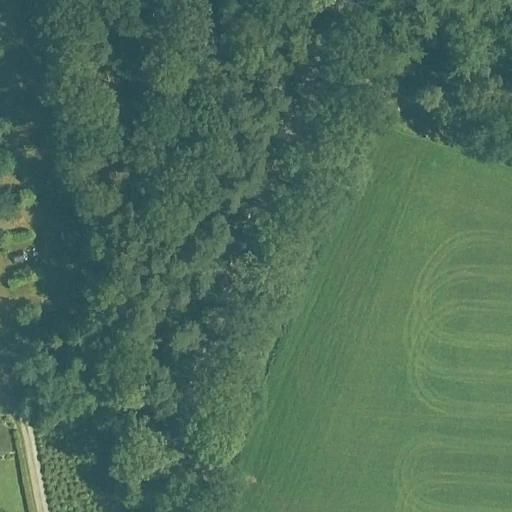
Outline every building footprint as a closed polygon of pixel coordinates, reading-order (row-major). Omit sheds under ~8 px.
[(436,47),(440,35),(424,29),(420,41),(436,47)] [(0,114),(16,108),(11,95),(0,98),(0,114)] [(0,134),(0,148),(18,149),(19,135),(0,134)] [(18,274),(29,272),(24,251),(14,253),(18,274)] [(77,348),(38,358),(42,376),(81,366),(77,348)]
